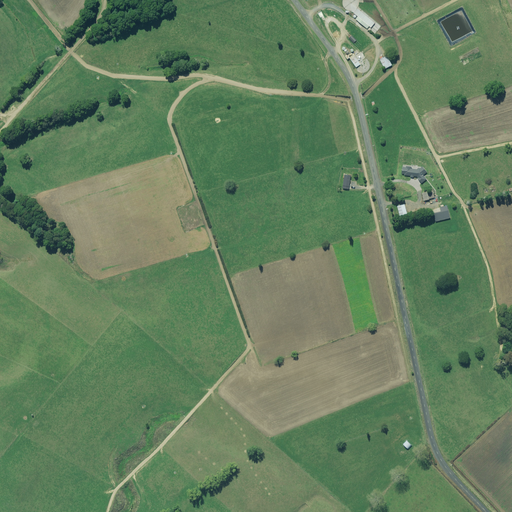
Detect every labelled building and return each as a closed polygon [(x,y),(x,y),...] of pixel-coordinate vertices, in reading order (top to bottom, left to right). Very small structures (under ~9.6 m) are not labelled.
[(375,23),(358,9),(354,13),(358,17),(356,19),(367,29),(369,26),(371,28),(375,23)] [(356,58),(354,55),(350,58),(357,67),(362,63),(359,59),(361,58),(359,55),(356,58)] [(392,65),(388,56),(384,58),(383,55),(379,57),(385,69),(392,65)] [(411,167),(407,166),(407,168),(403,167),(402,175),(411,176),(410,177),(414,177),(414,176),(417,177),(422,183),(427,180),(424,176),(427,172),(423,167),(420,169),(420,168),(417,170),(411,169),(411,167)] [(351,175),(345,174),(343,188),(349,189),(351,175)] [(435,198),(433,192),(423,194),(424,201),(430,200),(429,199),(435,198)] [(450,218),(447,206),(440,208),(441,212),(434,214),(436,222),(450,218)] [(412,445),(407,441),(404,445),(408,449),(412,445)]
